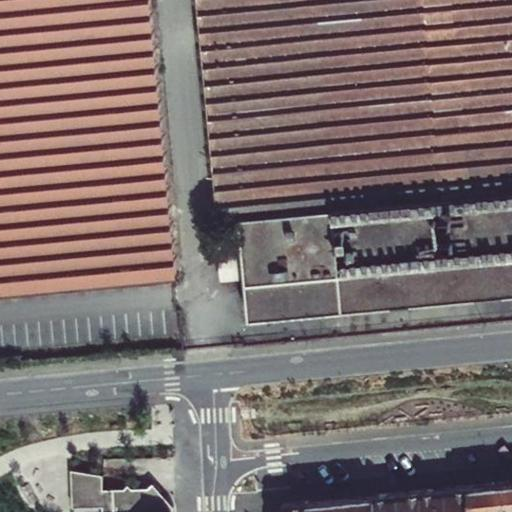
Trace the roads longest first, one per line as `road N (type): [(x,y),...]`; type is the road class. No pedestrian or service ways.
road 1 (tertiary): [(218,373),(511,347)]
road 2 (residential): [(220,461),(511,436)]
road 3 (tertiary): [(0,393),(218,373)]
